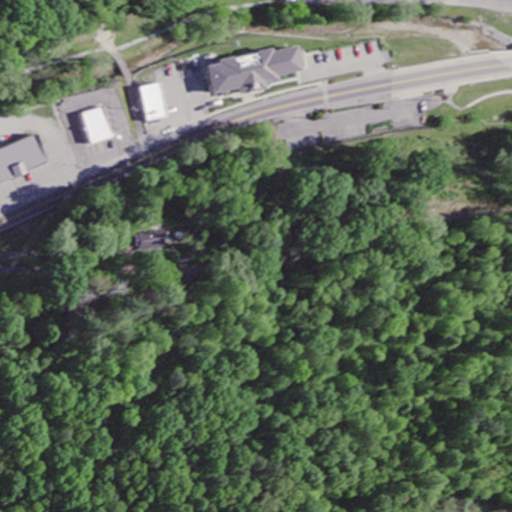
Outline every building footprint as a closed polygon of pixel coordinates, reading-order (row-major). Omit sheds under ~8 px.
[(212,95),(238,90),(239,95),(266,89),(265,82),(302,74),(297,47),(216,62),(217,66),(207,68),(212,95)] [(168,119),(160,84),(139,89),(147,124),(168,119)] [(92,147),(81,117),(103,109),(113,140),(92,147)] [(0,152),(0,184),(50,166),(39,138),(0,152)] [(164,246),(174,245),(173,232),(136,234),(136,245),(164,244),(164,246)]
